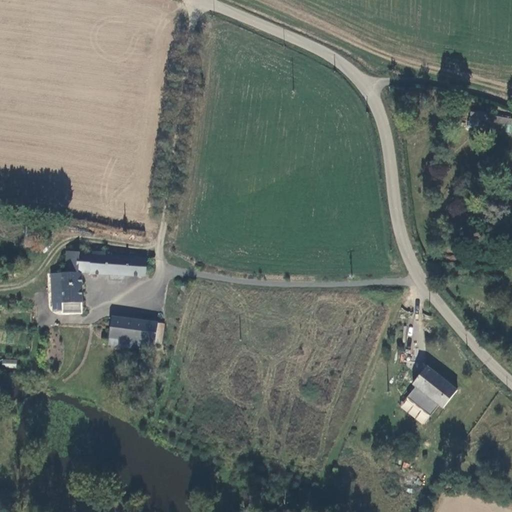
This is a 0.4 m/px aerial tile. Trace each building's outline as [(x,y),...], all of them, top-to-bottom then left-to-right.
[(477,126),(479,114),(469,113),(468,125),(477,126)] [(495,116),(494,122),(511,124),(511,117),(495,116)] [(44,249),(46,218),(36,217),(33,249),(44,249)] [(151,279),(153,262),(138,261),(117,260),(115,255),(85,256),(85,276),(88,277),(151,279)] [(88,314),(88,277),(85,276),(85,256),(73,256),(74,274),(70,274),(70,313),(88,314)] [(119,320),(115,347),(137,351),(141,323),(119,320)] [(162,326),(141,323),(137,351),(160,354),(161,347),(165,326),(162,326)] [(172,327),(165,326),(161,347),(169,348),(172,327)] [(16,367),(17,360),(2,359),(1,366),(16,367)] [(430,372),(417,392),(449,416),(463,397),(430,372)]
